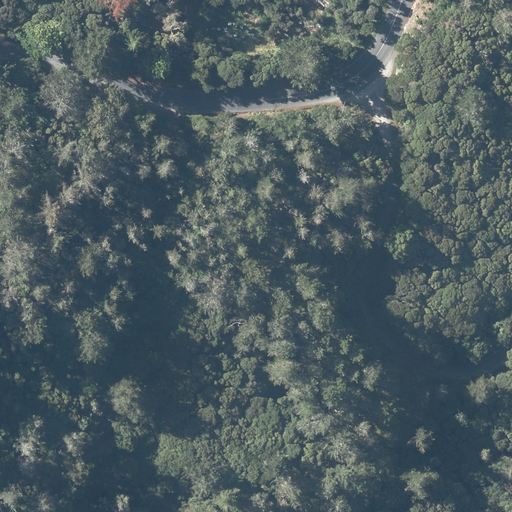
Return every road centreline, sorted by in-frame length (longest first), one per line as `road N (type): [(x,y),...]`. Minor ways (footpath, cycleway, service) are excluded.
road 1 (unclassified): [(511,357),(501,368),(448,380),(382,345),(366,318),(364,295),(393,187),(389,134),(365,69)]
road 2 (tertiary): [(365,69),(312,95),(184,101),(126,93),(0,43)]
